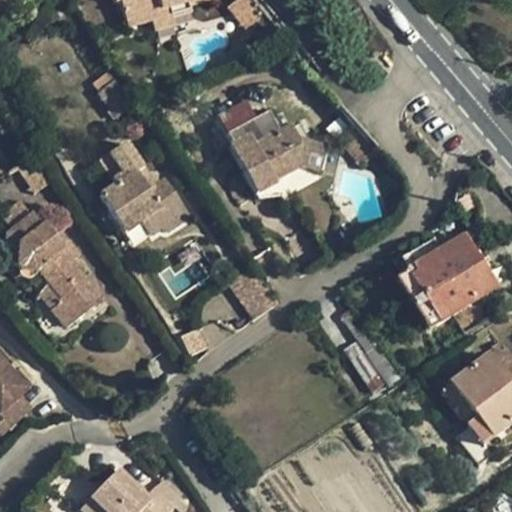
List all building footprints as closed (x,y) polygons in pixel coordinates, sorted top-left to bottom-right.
[(78,0),(83,14),(113,4),(118,3),(127,26),(149,18),(147,14),(165,8),(167,12),(188,5),(186,0),(78,0)] [(271,19),(256,0),(224,0),(244,26),(256,17),(262,25),(271,19)] [(151,24),(169,18),(167,12),(165,8),(147,14),(149,18),(151,24)] [(135,104),(116,79),(100,91),(118,116),(135,104)] [(6,107),(0,110),(0,130),(2,134),(17,125),(6,107)] [(299,140),(293,129),(291,126),(254,146),(249,137),(229,149),(256,197),(275,186),(274,182),(280,179),(289,195),(319,179),(327,147),(308,143),(299,140)] [(298,127),(293,129),(299,140),(308,143),(298,127)] [(144,167),(127,143),(97,163),(113,189),(144,167)] [(55,181),(37,154),(15,168),(34,195),(55,181)] [(145,185),(152,180),(144,167),(113,189),(99,199),(123,235),(140,224),(149,238),(162,229),(165,234),(189,218),(165,181),(156,186),(148,191),(145,185)] [(156,186),(152,180),(145,185),(148,191),(156,186)] [(0,216),(0,218),(10,231),(30,213),(20,201),(0,216)] [(71,264),(73,261),(43,223),(40,226),(31,213),(30,213),(10,231),(4,236),(1,265),(15,268),(18,272),(21,274),(25,275),(30,275),(37,272),(42,278),(61,302),(52,310),(50,311),(65,330),(100,302),(79,275),(71,264)] [(440,250),(475,300),(497,286),(464,235),(440,250)] [(475,300),(440,250),(406,272),(408,274),(439,324),(475,300)] [(78,259),(73,261),(71,264),(79,275),(86,269),(78,259)] [(279,304),(254,269),(237,280),(232,284),(257,320),(279,304)] [(428,331),(439,324),(408,274),(396,282),(428,331)] [(41,299),(52,310),(61,302),(42,278),(41,299)] [(346,349),(344,351),(345,353),(373,392),(386,383),(388,386),(401,378),(376,342),(352,309),(339,316),(341,319),(333,323),(346,349)] [(511,354),(508,350),(493,361),(511,384),(511,354)] [(511,425),(511,384),(493,361),(489,355),(451,386),(493,440),(511,425)] [(26,390),(0,362),(0,435),(31,408),(19,396),(26,390)] [(441,393),(484,447),(493,440),(451,386),(441,393)] [(176,511),(180,508),(160,488),(150,499),(124,472),(95,501),(106,511),(176,511)] [(106,511),(95,501),(84,511),(85,511),(106,511)]
